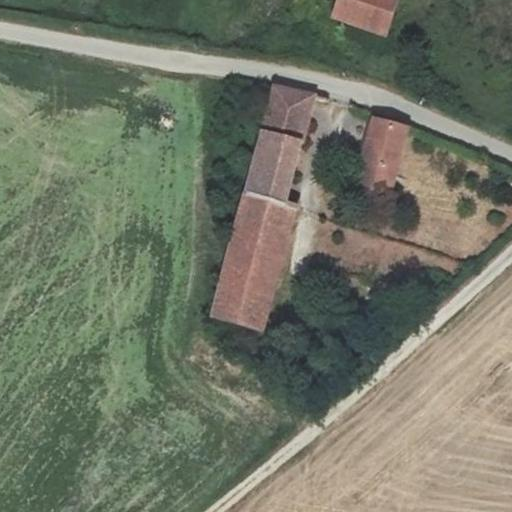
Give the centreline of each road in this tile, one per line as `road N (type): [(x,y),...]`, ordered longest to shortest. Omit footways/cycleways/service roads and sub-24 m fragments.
road 1 (unclassified): [(511,155),(409,109),(309,78),(0,28)]
road 2 (unclassified): [(511,251),(215,511)]
